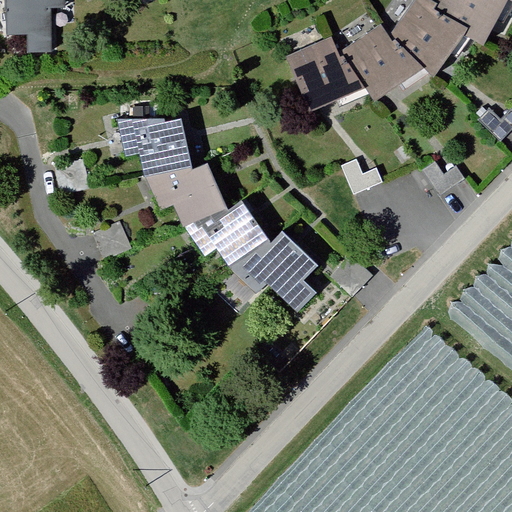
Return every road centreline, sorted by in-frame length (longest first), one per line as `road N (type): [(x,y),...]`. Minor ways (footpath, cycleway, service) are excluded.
road 1 (residential): [(206,511),(511,195)]
road 2 (unclassified): [(0,266),(182,511)]
